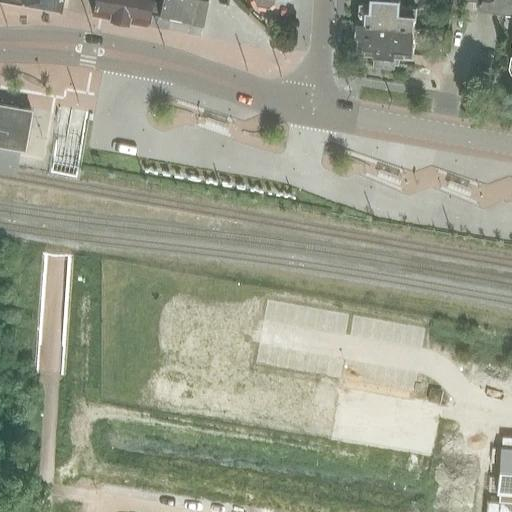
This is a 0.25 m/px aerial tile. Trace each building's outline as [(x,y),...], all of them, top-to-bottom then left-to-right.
[(5,0),(60,10),(61,0),(5,0)] [(95,0),(93,15),(119,20),(122,0),(95,0)] [(122,0),(119,20),(145,25),(150,0),(122,0)] [(202,0),(162,0),(159,18),(203,27),(208,1),(202,0)] [(416,7),(401,6),(401,0),(373,0),(373,5),(362,4),(361,24),(415,27),(416,7)] [(511,0),(479,0),(479,9),(511,15),(511,0)] [(413,56),(415,27),(361,24),(359,53),(378,54),(377,65),(395,66),(395,55),(413,56)] [(0,144),(24,148),(30,110),(0,105),(0,144)] [(511,448),(500,447),(496,493),(499,493),(498,501),(511,502),(511,448)] [(511,511),(511,502),(498,501),(487,500),(485,511),(511,511)]
